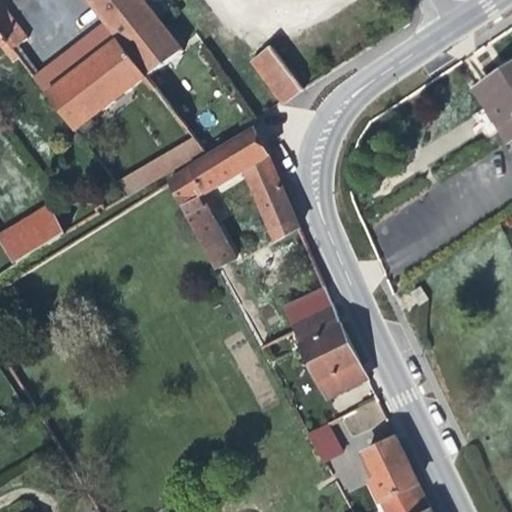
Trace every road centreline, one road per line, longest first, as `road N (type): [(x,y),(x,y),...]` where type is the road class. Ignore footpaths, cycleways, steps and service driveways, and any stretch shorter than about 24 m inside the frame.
road 1 (tertiary): [(456,511),(323,225),(305,168),(306,136),(318,118),(438,30)]
road 2 (residential): [(309,511),(191,281)]
